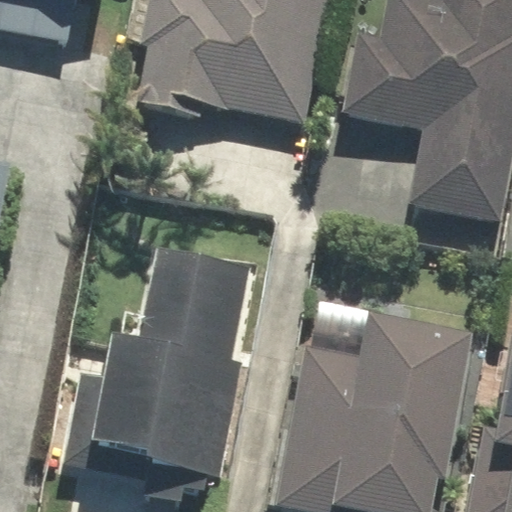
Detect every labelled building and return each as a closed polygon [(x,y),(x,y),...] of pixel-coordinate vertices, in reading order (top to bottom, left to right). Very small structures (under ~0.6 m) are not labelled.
[(0,0),(0,38),(81,53),(91,0),(0,0)] [(309,136),(331,0),(158,0),(149,55),(153,55),(144,109),(309,136)] [(506,226),(511,186),(511,0),(396,0),(389,44),(362,40),(348,123),(427,136),(415,211),(506,226)] [(0,167),(0,252),(0,253),(17,171),(0,167)] [(241,365),(254,269),(161,255),(149,343),(123,340),(116,387),(81,382),(69,466),(232,489),(250,367),(241,365)] [(450,511),(476,334),(377,319),(371,362),(307,353),(284,511),(450,511)] [(511,511),(511,376),(504,435),(485,433),(474,511),(511,511)]
